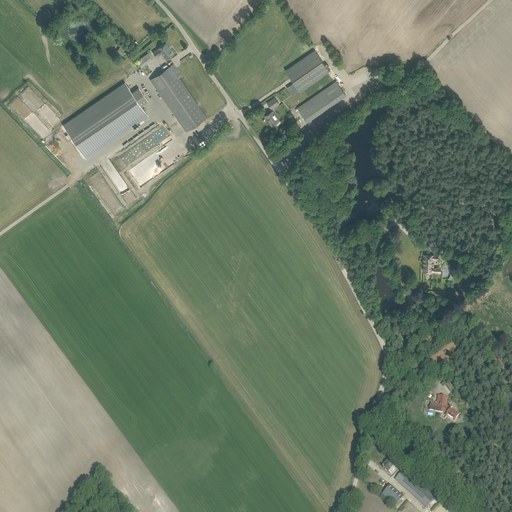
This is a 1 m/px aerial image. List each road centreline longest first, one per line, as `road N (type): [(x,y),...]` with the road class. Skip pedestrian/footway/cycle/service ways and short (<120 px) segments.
road 1 (track): [(371,427),(383,347),(285,181)]
road 2 (unclassified): [(285,181),(155,0)]
road 3 (track): [(371,427),(465,511)]
